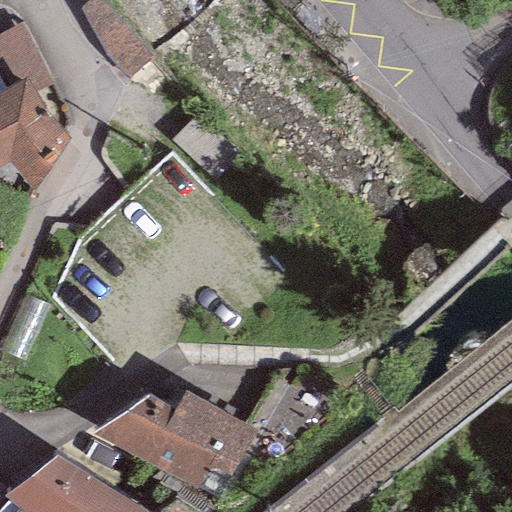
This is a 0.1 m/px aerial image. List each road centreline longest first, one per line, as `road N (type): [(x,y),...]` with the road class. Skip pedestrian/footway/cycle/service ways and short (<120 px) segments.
road 1 (residential): [(45,0),(91,137),(45,194),(0,299)]
road 2 (tertiary): [(367,0),(511,203)]
